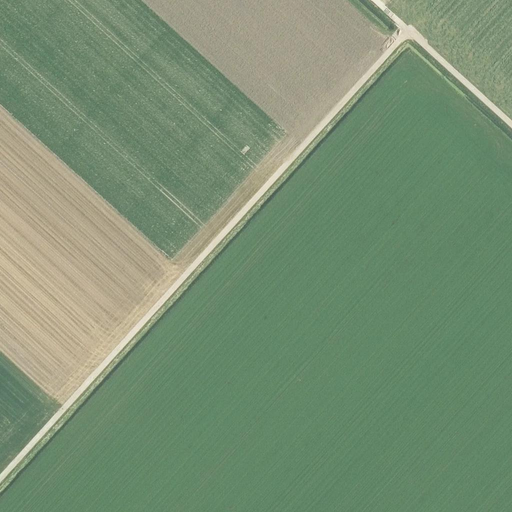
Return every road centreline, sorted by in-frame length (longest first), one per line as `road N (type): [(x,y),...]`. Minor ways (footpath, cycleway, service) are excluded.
road 1 (track): [(0,481),(407,34)]
road 2 (track): [(511,128),(370,0)]
